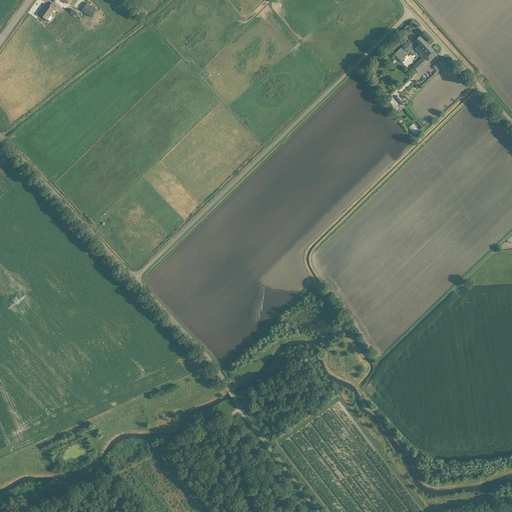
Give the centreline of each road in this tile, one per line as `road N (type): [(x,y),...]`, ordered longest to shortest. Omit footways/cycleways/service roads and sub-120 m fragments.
road 1 (unclassified): [(134,278),(413,11)]
road 2 (unclassified): [(322,511),(219,371),(134,278)]
road 3 (track): [(39,511),(243,411)]
road 4 (unclassified): [(134,278),(0,136)]
road 5 (unclassified): [(511,119),(413,11)]
